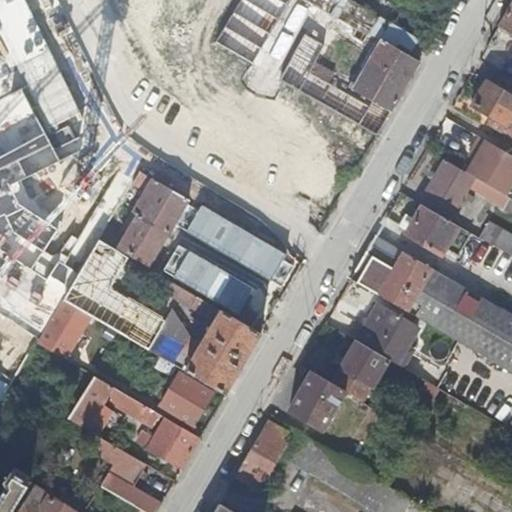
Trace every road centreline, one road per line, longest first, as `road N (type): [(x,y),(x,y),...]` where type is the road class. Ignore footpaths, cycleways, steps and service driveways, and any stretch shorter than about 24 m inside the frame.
road 1 (residential): [(333,258),(137,141),(71,0)]
road 2 (residential): [(333,258),(482,0)]
road 3 (residential): [(185,511),(333,258)]
